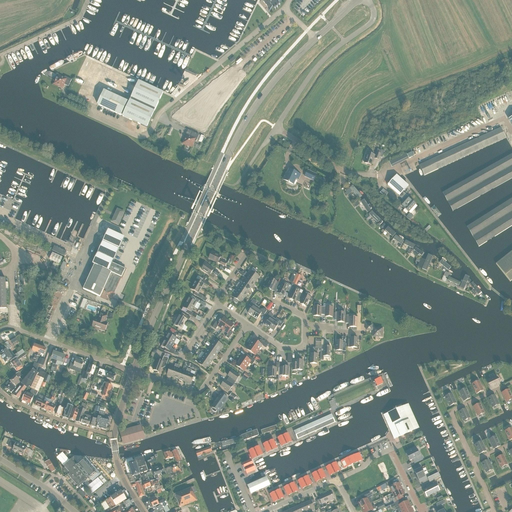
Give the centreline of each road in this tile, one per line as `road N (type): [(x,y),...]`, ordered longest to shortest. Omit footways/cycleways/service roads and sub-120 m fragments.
road 1 (secondary): [(132,371),(236,137),(269,86),(315,38)]
road 2 (unclassified): [(511,130),(500,120),(368,175),(340,169),(277,127)]
road 3 (unclassified): [(284,8),(158,113),(143,136),(93,116),(93,107)]
road 4 (unclassified): [(277,127),(322,61),(372,21),(367,0)]
road 5 (residential): [(132,371),(200,392),(247,325)]
road 6 (residential): [(132,371),(12,327),(0,330)]
road 7 (residential): [(113,436),(22,406),(0,389)]
road 8 (residential): [(472,461),(453,409),(511,382)]
